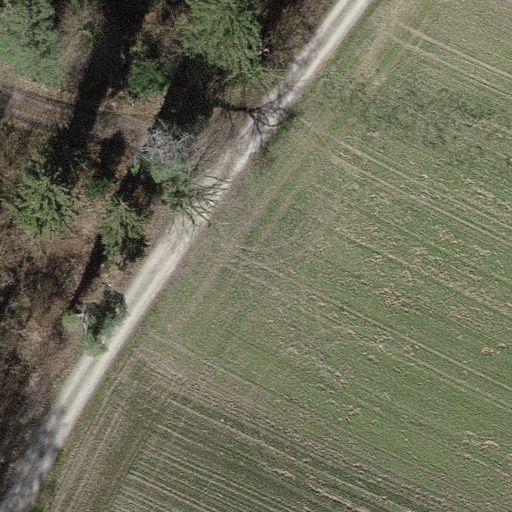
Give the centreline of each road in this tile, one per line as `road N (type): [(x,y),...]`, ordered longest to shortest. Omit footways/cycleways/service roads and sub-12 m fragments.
road 1 (track): [(26,511),(125,328),(258,127),(360,0)]
road 2 (track): [(258,127),(186,138),(84,136),(0,109)]
